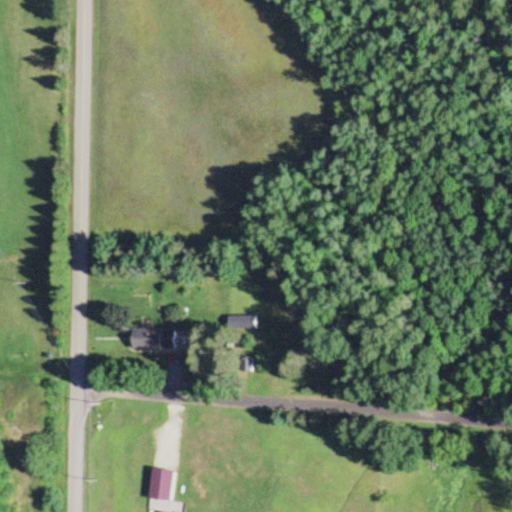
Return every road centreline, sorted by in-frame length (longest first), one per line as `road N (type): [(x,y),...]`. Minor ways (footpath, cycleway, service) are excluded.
road 1 (residential): [(511,423),(75,391)]
road 2 (residential): [(75,391),(79,0)]
road 3 (residential): [(72,511),(75,391)]
